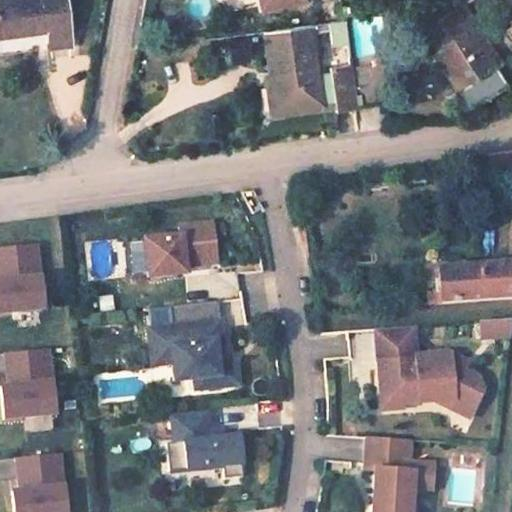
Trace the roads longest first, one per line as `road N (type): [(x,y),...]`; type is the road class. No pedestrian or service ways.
road 1 (residential): [(259,161),(288,363),(293,511)]
road 2 (residential): [(259,161),(0,197)]
road 3 (residential): [(511,126),(259,161)]
